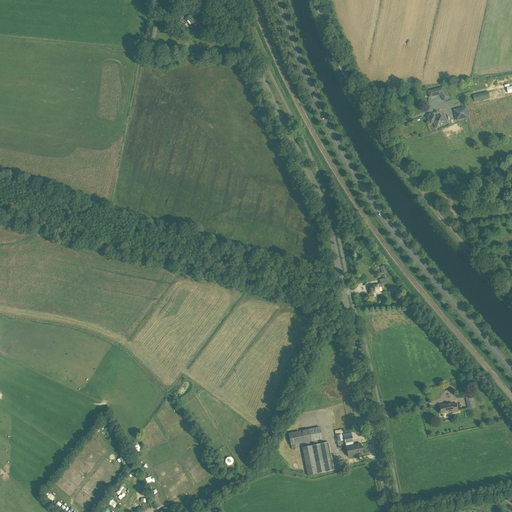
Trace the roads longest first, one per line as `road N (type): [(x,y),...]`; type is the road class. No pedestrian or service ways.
road 1 (secondary): [(390,511),(322,203),(216,0)]
road 2 (primary): [(511,370),(354,179),(277,0)]
road 3 (unclassified): [(316,0),(351,88),(422,193)]
